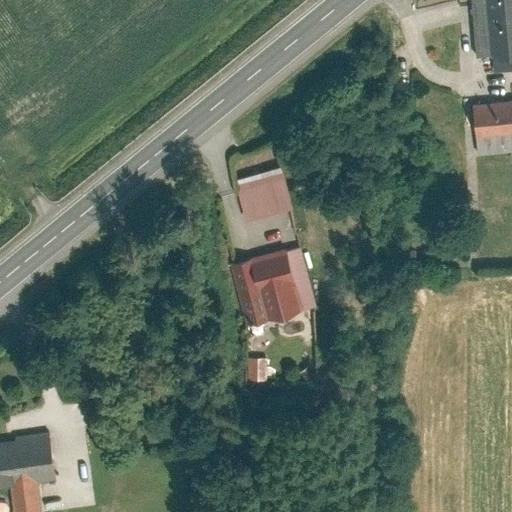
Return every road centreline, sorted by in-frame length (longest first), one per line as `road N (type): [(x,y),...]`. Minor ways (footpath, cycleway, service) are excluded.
road 1 (secondary): [(343,0),(0,277)]
road 2 (unknown): [(130,197),(133,380)]
